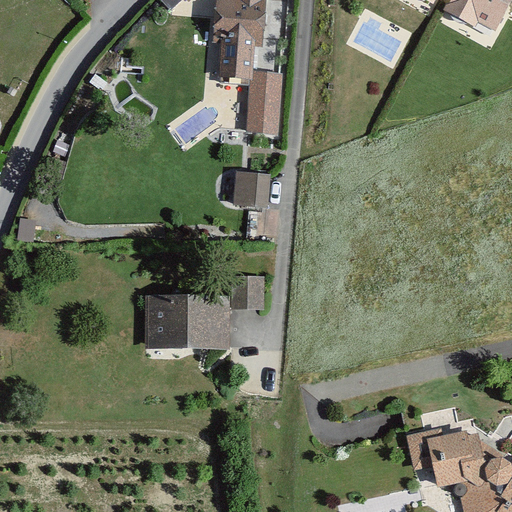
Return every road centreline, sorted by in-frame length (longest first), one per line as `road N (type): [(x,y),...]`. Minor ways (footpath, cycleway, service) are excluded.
road 1 (unclassified): [(133,0),(83,49),(55,92),(0,218)]
road 2 (residential): [(511,357),(310,402)]
